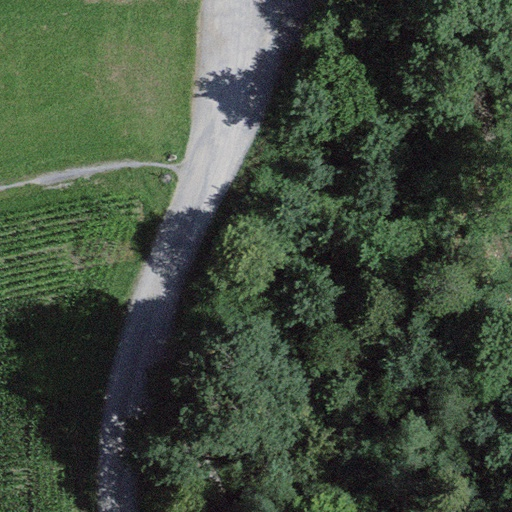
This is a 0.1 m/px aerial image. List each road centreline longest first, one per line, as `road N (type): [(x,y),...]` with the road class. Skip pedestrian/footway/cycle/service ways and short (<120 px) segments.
road 1 (track): [(467,0),(479,143),(511,218)]
road 2 (track): [(158,297),(219,511)]
road 3 (track): [(0,180),(146,158),(207,185)]
